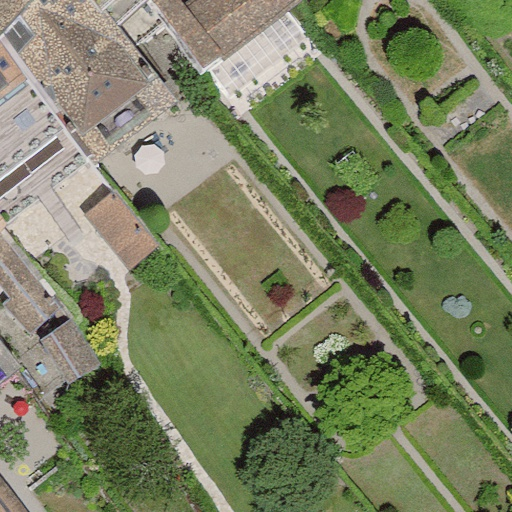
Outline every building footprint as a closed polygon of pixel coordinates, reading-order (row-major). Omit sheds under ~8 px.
[(210,76),(147,0),(0,0),(0,16),(22,38),(96,157),(210,76)] [(147,0),(210,76),(304,0),(147,0)] [(0,16),(0,289),(32,331),(61,307),(9,227),(96,157),(22,38),(0,16)] [(126,190),(92,209),(126,270),(160,251),(126,190)] [(0,401),(45,365),(0,325),(0,401)] [(24,511),(0,481),(0,511),(24,511)]
